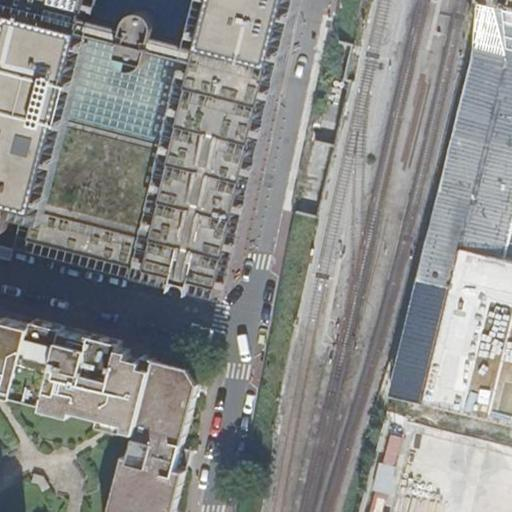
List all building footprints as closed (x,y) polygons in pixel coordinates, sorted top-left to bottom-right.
[(0,203),(15,208),(43,216),(92,26),(98,0),(14,0),(13,9),(8,26),(6,35),(21,37),(18,50),(0,59),(0,60),(0,203)] [(98,0),(92,26),(43,216),(37,238),(131,261),(198,0),(98,0)] [(198,0),(131,261),(224,286),(291,0),(198,0)] [(482,6),(489,9),(511,13),(511,0),(473,0),(473,5),(482,6)] [(511,13),(482,6),(389,394),(511,423),(511,13)] [(15,208),(0,203),(0,232),(3,233),(7,231),(15,208)] [(0,511),(151,511),(153,505),(158,506),(175,511),(185,469),(168,463),(173,449),(178,451),(180,447),(182,448),(198,384),(187,364),(185,364),(142,355),(142,360),(132,358),(130,355),(128,352),(119,348),(120,345),(89,337),(61,330),(31,323),(30,328),(0,320),(0,511)] [(32,320),(31,323),(61,330),(62,328),(32,320)] [(89,337),(120,345),(121,342),(90,335),(89,337)] [(190,451),(182,448),(180,447),(178,451),(173,449),(168,463),(185,469),(190,451)] [(373,461),(362,511),(390,511),(400,467),(373,461)]
